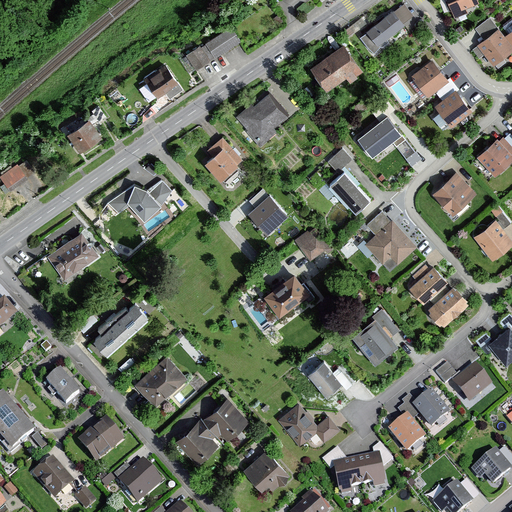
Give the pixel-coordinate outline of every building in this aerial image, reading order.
[(447,0),(455,18),(467,13),(465,7),(478,2),(476,0),(447,0)] [(393,12),(391,9),(365,29),(377,45),(405,23),(403,21),(411,15),(403,5),(393,12)] [(205,43),(215,58),(240,42),(230,27),(205,43)] [(511,28),(503,36),(497,28),(475,46),(492,67),(511,50),(511,28)] [(364,69),(344,42),(309,67),(326,90),(346,76),(349,80),(364,69)] [(448,80),(431,60),(411,76),(427,96),(448,80)] [(156,96),(178,83),(167,66),(145,79),(156,96)] [(469,108),(454,90),(434,107),(449,125),(469,108)] [(287,116),(268,93),(252,106),(249,103),(234,116),(246,130),(244,131),(258,147),(275,132),(272,129),(287,116)] [(66,134),(78,152),(101,137),(89,118),(66,134)] [(386,119),(358,140),(372,158),(400,137),(386,119)] [(241,159),(221,136),(206,150),(211,156),(204,162),(219,179),(241,159)] [(511,159),(511,152),(496,138),(477,158),(497,176),(511,159)] [(328,163),(335,170),(349,157),(341,149),(328,163)] [(19,163),(29,174),(36,169),(25,157),(19,163)] [(0,175),(0,176),(8,187),(24,175),(16,164),(0,175)] [(331,184),(357,212),(371,199),(345,171),(331,184)] [(475,194),(455,172),(431,193),(452,215),(475,194)] [(149,194),(133,187),(110,204),(118,211),(129,205),(143,222),(161,207),(159,205),(170,192),(161,185),(149,194)] [(269,198),(250,215),(268,235),(288,217),(269,198)] [(416,248),(391,219),(388,221),(381,213),(366,226),(374,235),(365,244),(382,263),(389,257),(396,265),(416,248)] [(511,246),(511,239),(495,218),(472,236),(492,262),(511,246)] [(327,248),(312,227),(294,241),(308,261),(327,248)] [(98,256),(81,232),(47,256),(64,280),(98,256)] [(447,282),(433,266),(429,270),(425,265),(412,277),(416,282),(408,289),(423,305),(447,282)] [(305,294),(305,288),(294,272),(263,293),(279,316),(301,300),(305,294)] [(467,303),(452,286),(427,310),(443,326),(467,303)] [(0,325),(15,313),(2,298),(0,299),(0,325)] [(148,316),(134,302),(93,340),(106,355),(148,316)] [(397,344),(374,317),(350,338),(373,365),(397,344)] [(511,357),(511,331),(509,328),(492,343),(507,361),(511,357)] [(186,379),(166,357),(135,384),(154,406),(186,379)] [(340,384),(322,363),(307,377),(325,397),(340,384)] [(492,384),(476,363),(452,382),(469,402),(492,384)] [(435,374),(444,384),(455,374),(446,365),(435,374)] [(46,383),(65,404),(78,392),(60,371),(46,383)] [(447,413),(430,393),(413,407),(430,427),(447,413)] [(44,444),(1,394),(0,395),(0,439),(9,450),(28,435),(39,448),(44,444)] [(248,423),(226,399),(202,421),(200,418),(174,442),(195,465),(222,440),(225,443),(248,423)] [(315,426),(297,403),(277,419),(298,445),(315,432),(324,442),(339,430),(327,416),(315,426)] [(424,437),(406,416),(388,431),(406,452),(424,437)] [(77,441),(94,463),(122,441),(106,419),(77,441)] [(289,475),(264,450),(242,471),(260,490),(266,484),(272,490),(289,475)] [(511,469),(494,450),(470,470),(479,480),(484,476),(492,485),(511,469)] [(385,485),(378,454),(332,464),(339,495),(385,485)] [(31,475),(54,500),(73,482),(51,457),(31,475)] [(116,482),(137,504),(161,483),(141,460),(116,482)] [(459,511),(471,502),(454,483),(431,503),(439,511),(443,511),(446,510),(448,511),(459,511)] [(15,494),(7,484),(2,489),(9,498),(15,494)] [(74,498),(83,508),(92,501),(84,490),(74,498)] [(325,511),(326,511),(309,492),(300,500),(303,503),(292,511),(325,511)] [(185,511),(177,503),(167,511),(185,511)]
